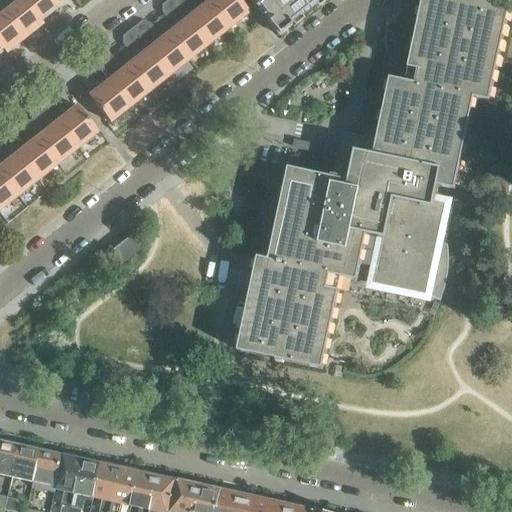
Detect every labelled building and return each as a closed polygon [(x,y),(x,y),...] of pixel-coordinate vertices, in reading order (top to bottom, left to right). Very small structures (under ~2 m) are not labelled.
[(53,6),(47,0),(16,0),(17,1),(25,11),(32,12),(36,19),(43,14),(46,14),(51,10),(51,7),(53,6)] [(162,12),(164,14),(166,17),(179,6),(174,0),(167,0),(161,5),(162,12)] [(237,0),(208,0),(207,1),(228,27),(247,12),(237,0)] [(377,139),(373,138),(354,135),(354,136),(349,135),(343,160),(338,159),(335,173),(333,173),(333,174),(332,177),(288,168),(269,259),(257,257),(238,348),(237,351),(322,369),(339,290),(337,290),(340,277),(357,281),(361,265),(377,269),(374,284),(376,285),(376,283),(420,284),(419,292),(440,301),(443,294),(444,289),(446,284),(447,278),(448,272),(448,267),(448,261),(448,256),(448,250),(448,244),(447,239),(446,233),(439,232),(445,204),(435,202),(438,186),(455,190),(474,99),(490,102),(510,8),(472,0),(422,0),(408,69),(420,71),(417,84),(390,78),(377,139)] [(299,17),(300,16),(314,5),(310,0),(247,0),(276,35),(291,23),(287,19),(295,12),(299,17)] [(17,1),(2,13),(22,39),(40,24),(36,19),(32,12),(25,11),(17,1)] [(207,1),(187,17),(208,43),(228,27),(207,1)] [(22,39),(2,13),(0,15),(0,48),(4,53),(22,39)] [(187,17),(167,33),(188,59),(208,43),(187,17)] [(132,28),(139,38),(153,27),(149,23),(141,21),(132,28)] [(122,43),(124,45),(126,48),(139,38),(132,28),(121,36),(122,43)] [(167,33),(147,49),(168,75),(188,59),(167,33)] [(147,49),(127,65),(148,91),(168,75),(147,49)] [(92,60),(99,70),(113,59),(109,54),(101,52),(92,60)] [(82,75),(84,77),(86,80),(99,70),(92,60),(82,68),(82,75)] [(127,65),(107,80),(129,106),(148,91),(127,65)] [(129,106),(107,80),(87,96),(108,123),(129,106)] [(39,101),(47,111),(60,100),(56,96),(48,94),(39,101)] [(30,117),(32,119),(34,121),(47,111),(39,101),(29,109),(30,117)] [(96,132),(76,107),(75,106),(55,122),(76,148),(96,132)] [(76,148),(55,122),(35,137),(56,164),(76,148)] [(0,132),(0,133),(7,142),(20,132),(16,127),(9,125),(0,132)] [(56,164),(35,137),(15,153),(36,180),(56,164)] [(36,180),(15,153),(0,165),(0,174),(17,195),(36,180)] [(0,208),(17,195),(0,174),(0,208)] [(130,236),(116,248),(112,250),(122,262),(139,248),(130,236)] [(0,474),(12,477),(19,446),(9,443),(8,441),(2,439),(0,440),(0,474)] [(29,448),(19,446),(12,477),(33,482),(40,450),(39,450),(38,447),(31,446),(29,448)] [(59,452),(53,450),(50,452),(40,450),(33,482),(32,487),(55,492),(55,489),(62,455),(60,454),(59,452)] [(65,456),(62,455),(55,489),(65,491),(59,511),(69,511),(82,460),(76,459),(75,455),(68,454),(65,456)] [(79,511),(81,505),(83,496),(93,498),(101,461),(90,458),(87,461),(82,460),(69,511),(79,511)] [(112,463),(101,461),(93,498),(102,500),(99,511),(109,511),(111,505),(119,468),(113,467),(112,463)] [(125,470),(119,468),(111,505),(109,511),(119,511),(121,504),(131,506),(139,469),(128,467),(125,470)] [(139,469),(131,506),(140,508),(139,511),(148,511),(150,505),(157,477),(151,476),(150,472),(139,469)] [(162,478),(157,477),(150,505),(148,511),(168,511),(177,481),(173,480),(172,477),(165,475),(162,478)] [(177,481),(168,511),(192,511),(199,485),(188,483),(187,480),(182,479),(179,481),(177,480),(177,481)] [(209,487),(199,485),(192,511),(215,511),(221,488),(211,485),(209,487)] [(221,488),(215,511),(238,511),(242,496),(232,494),(229,489),(223,488),(221,488)] [(255,499),(242,496),(238,511),(265,511),(267,505),(268,501),(266,501),(264,498),(259,497),(255,499)] [(16,511),(19,502),(7,499),(4,511),(8,511),(16,511)] [(269,502),(268,501),(267,505),(265,511),(289,511),(291,507),(280,504),(278,501),(273,500),(269,502)]
